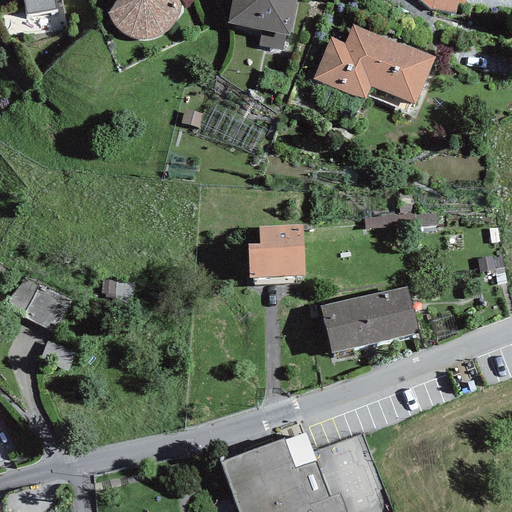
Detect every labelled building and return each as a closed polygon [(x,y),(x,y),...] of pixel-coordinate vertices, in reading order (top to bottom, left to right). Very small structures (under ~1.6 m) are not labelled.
[(23,0),(27,14),(56,8),(54,0),(23,0)] [(116,0),(106,14),(109,19),(112,25),(117,30),(123,35),(128,38),(136,40),(145,39),(150,38),(155,36),(158,36),(163,34),(167,31),(172,27),(175,23),(177,19),(179,14),(181,9),(181,4),(180,0),(116,0)] [(281,52),(286,35),(288,35),(296,0),(231,0),(227,23),(262,31),(258,45),(281,52)] [(423,0),(422,15),(467,20),(469,0),(423,0)] [(434,58),(352,24),(344,43),(330,37),(313,78),(365,99),(370,86),(415,104),(434,58)] [(249,278),(304,275),(301,225),(258,227),(260,244),(248,245),(249,278)] [(406,285),(319,306),(331,353),(417,333),(406,285)] [(74,373),(77,357),(50,352),(47,367),(74,373)] [(304,433),(220,465),(237,511),(347,511),(340,492),(328,496),(304,433)]
